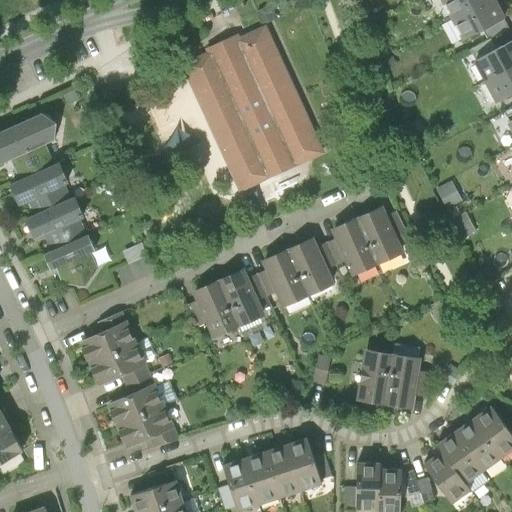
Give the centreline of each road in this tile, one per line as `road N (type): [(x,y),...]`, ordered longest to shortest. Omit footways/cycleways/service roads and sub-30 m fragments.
road 1 (residential): [(0,287),(79,470)]
road 2 (unclassified): [(140,0),(0,65)]
